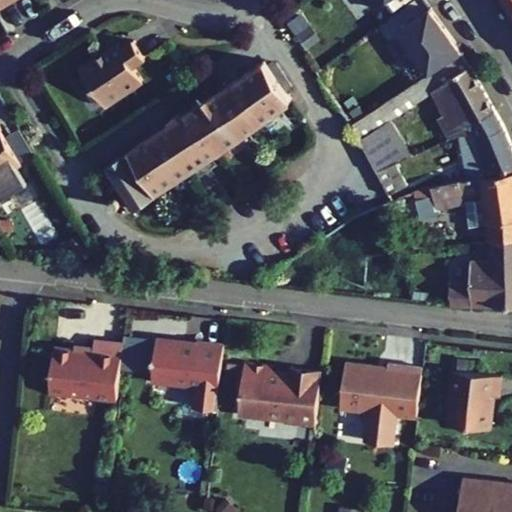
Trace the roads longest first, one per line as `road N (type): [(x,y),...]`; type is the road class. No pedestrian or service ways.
road 1 (unknown): [(7,57),(75,196),(100,223),(174,247),(255,231),(308,192),(326,138),(280,56),(238,9)]
road 2 (residential): [(511,324),(0,267)]
road 3 (residential): [(0,62),(107,0)]
